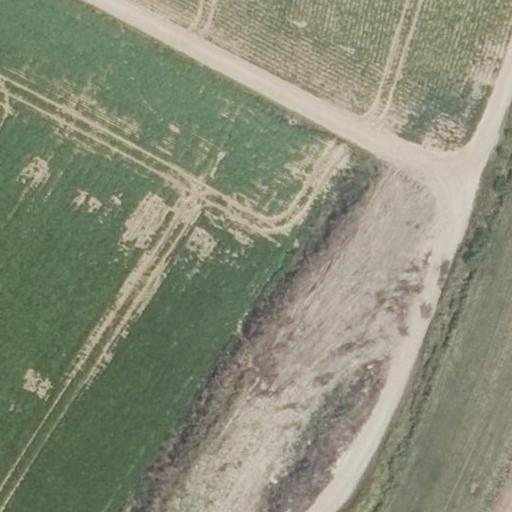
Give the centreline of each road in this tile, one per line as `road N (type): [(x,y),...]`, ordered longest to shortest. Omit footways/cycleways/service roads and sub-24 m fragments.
road 1 (track): [(465,202),(87,0)]
road 2 (track): [(465,202),(401,360),(309,511)]
road 3 (track): [(465,202),(511,56)]
